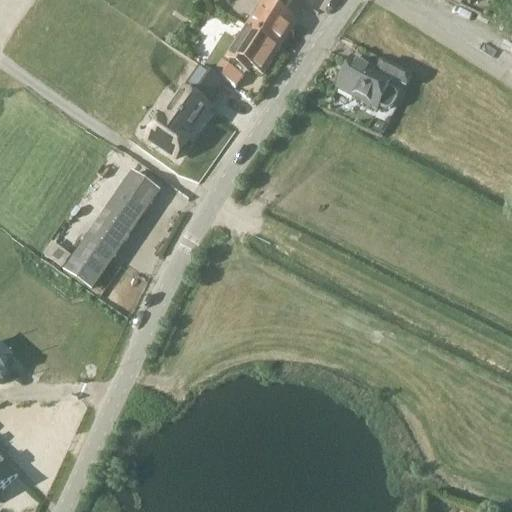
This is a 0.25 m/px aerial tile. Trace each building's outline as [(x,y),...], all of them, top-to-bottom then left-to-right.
[(269,0),(285,11),(292,0),(269,0)] [(263,4),(247,30),(260,38),(261,38),(281,50),(296,25),(263,4)] [(260,38),(247,30),(228,60),(250,74),(252,70),(264,77),(281,50),(261,38),(260,38)] [(389,89),(393,81),(406,88),(412,77),(384,62),(378,72),(353,59),(337,89),(378,110),(379,106),(386,110),(393,106),(397,100),(396,92),(389,89)] [(237,90),(244,79),(222,65),(215,75),(237,90)] [(207,110),(224,86),(201,70),(184,94),(207,110)] [(177,162),(189,143),(187,141),(193,132),(195,134),(210,112),(207,110),(184,94),(163,125),(162,124),(149,143),(177,162)] [(63,273),(92,293),(161,193),(132,173),(63,273)] [(72,260),(53,245),(44,256),(63,271),(72,260)] [(4,383),(12,363),(12,360),(0,348),(0,385),(2,385),(4,383)] [(0,495),(18,479),(0,459),(0,495)]
